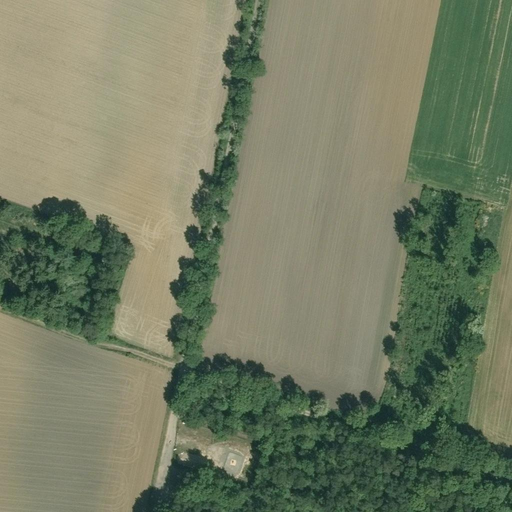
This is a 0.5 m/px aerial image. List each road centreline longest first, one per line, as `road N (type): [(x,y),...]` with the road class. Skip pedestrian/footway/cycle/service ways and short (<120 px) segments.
road 1 (unclassified): [(261,0),(185,370)]
road 2 (track): [(511,483),(185,370)]
road 3 (track): [(0,305),(185,370)]
road 4 (track): [(185,370),(155,509)]
